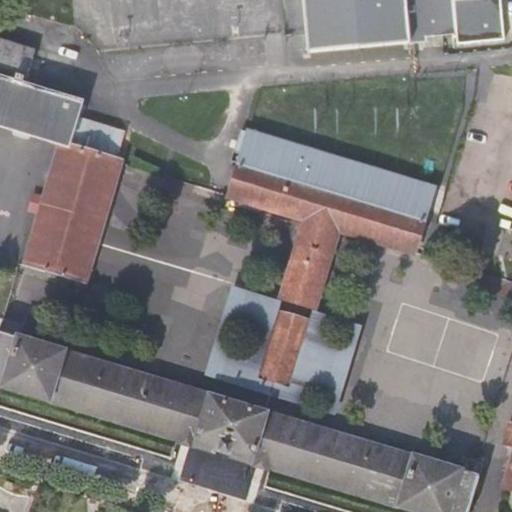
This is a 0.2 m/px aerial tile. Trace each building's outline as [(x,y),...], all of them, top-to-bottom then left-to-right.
[(511,0),(304,0),(310,52),(428,40),(428,35),(474,31),(475,40),(511,37),(511,0)] [(0,124),(61,144),(70,146),(83,101),(24,83),(34,50),(0,40),(0,124)] [(306,219),(282,298),(315,308),(339,230),(415,253),(435,186),(250,129),(230,196),(306,219)] [(87,281),(122,162),(70,146),(61,144),(26,263),(87,281)] [(233,283),(205,375),(335,415),(363,323),(315,308),(282,298),(233,283)] [(456,470),(17,337),(20,326),(3,320),(0,330),(0,384),(425,511),(467,511),(478,477),(482,462),(461,456),(456,470)]
